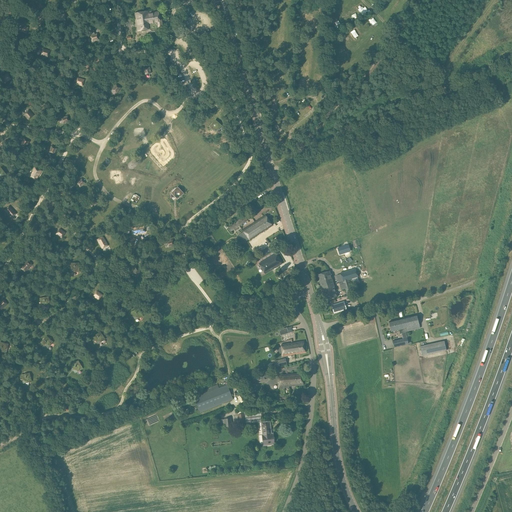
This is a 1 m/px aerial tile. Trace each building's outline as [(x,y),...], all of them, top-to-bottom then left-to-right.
[(33,0),(25,3),(28,11),(36,8),(33,0)] [(141,30),(149,29),(150,29),(150,30),(152,32),(155,31),(157,29),(157,28),(160,27),(161,27),(163,27),(162,26),(162,24),(160,24),(158,12),(146,14),(146,12),(141,12),(136,13),(137,20),(139,31),(141,30)] [(28,27),(21,25),(20,32),(27,34),(28,27)] [(97,33),(94,34),(93,30),(89,31),(90,35),(92,42),(99,40),(97,33)] [(50,51),(43,49),(41,55),(48,57),(50,51)] [(152,73),(150,66),(143,68),(145,75),(152,73)] [(11,79),(8,73),(2,77),(5,83),(11,79)] [(85,80),(78,78),(76,84),(83,86),(85,80)] [(121,88),(116,84),(111,89),(117,94),(121,88)] [(34,116),(29,110),(23,114),(28,120),(34,116)] [(114,114),(107,117),(110,125),(118,122),(114,114)] [(70,122),(68,116),(61,118),(63,124),(70,122)] [(215,119),(209,126),(216,132),(222,126),(215,119)] [(30,141),(24,138),(20,144),(26,147),(30,141)] [(58,148),(51,145),(49,152),(55,154),(58,148)] [(39,174),(33,171),(30,177),(36,180),(39,174)] [(86,183),(81,178),(76,183),(80,188),(86,183)] [(154,187),(146,189),(148,197),(156,195),(154,187)] [(178,187),(172,193),(177,199),(183,193),(178,187)] [(98,204),(94,198),(88,203),(92,208),(98,204)] [(17,214),(9,205),(4,210),(12,218),(17,214)] [(263,231),(272,225),(266,215),(256,221),(263,231)] [(247,220),(245,217),(229,228),(231,231),(247,220)] [(256,221),(243,230),(244,231),(239,234),(244,242),(249,239),(250,240),(263,231),(256,221)] [(146,232),(145,225),(138,227),(139,234),(146,232)] [(65,233),(60,229),(56,234),(62,238),(65,233)] [(108,245),(103,236),(97,240),(102,249),(108,245)] [(348,245),(338,248),(341,258),(346,256),(346,255),(349,254),(348,252),(350,251),(348,245)] [(336,250),(326,254),(328,259),(338,256),(336,250)] [(282,264),(276,253),(259,263),(265,274),(282,264)] [(33,264),(27,259),(20,268),(25,272),(33,264)] [(80,272),(79,263),(70,263),(70,272),(80,272)] [(141,270),(135,267),(132,273),(138,276),(141,270)] [(296,276),(292,267),(279,274),(283,282),(296,276)] [(340,273),(343,282),(351,279),(351,280),(352,280),(352,282),(357,281),(356,278),(358,277),(356,268),(340,273)] [(318,275),(322,288),(334,285),(329,271),(318,275)] [(351,279),(343,282),(346,294),(352,292),(349,280),(351,280),(351,279)] [(334,285),(322,288),(326,301),(337,297),(334,285)] [(103,294),(97,290),(93,296),(99,300),(103,294)] [(50,306),(49,296),(40,298),(41,307),(50,306)] [(334,313),(346,309),(344,303),(340,305),(340,303),(332,305),(334,313)] [(143,316),(139,308),(131,312),(135,320),(143,316)] [(417,315),(403,318),(406,328),(419,325),(417,315)] [(406,328),(403,318),(389,322),(391,331),(400,329),(401,333),(407,332),(406,328)] [(291,327),(279,330),(280,335),(288,333),(293,332),(291,327)] [(105,339),(100,331),(92,337),(98,344),(105,339)] [(53,342),(46,336),(40,342),(47,349),(53,342)] [(408,344),(407,338),(392,341),(394,347),(408,344)] [(9,344),(0,341),(0,351),(7,353),(9,344)] [(281,347),(282,355),(283,356),(300,353),(305,352),(304,341),(299,342),(281,345),(281,347)] [(446,350),(444,341),(420,346),(422,355),(446,350)] [(285,358),(274,361),(274,362),(275,365),(275,367),(287,365),(285,358)] [(83,369),(78,361),(70,365),(75,373),(83,369)] [(261,380),(269,378),(267,372),(259,374),(261,380)] [(32,382),(30,373),(21,375),(23,384),(32,382)] [(303,385),(302,373),(297,374),(277,375),(278,388),(289,387),(289,386),(303,385)] [(233,399),(227,385),(210,392),(208,388),(193,394),(194,398),(200,412),(233,399)] [(250,416),(251,423),(262,421),(260,412),(246,415),(247,417),(250,416)] [(232,426),(231,418),(220,419),(221,428),(232,426)] [(270,430),(271,429),(270,421),(261,422),(263,434),(262,434),(262,435),(260,435),(259,436),(260,443),(261,444),(263,444),(263,445),(274,444),(273,433),(271,434),(270,430)]
